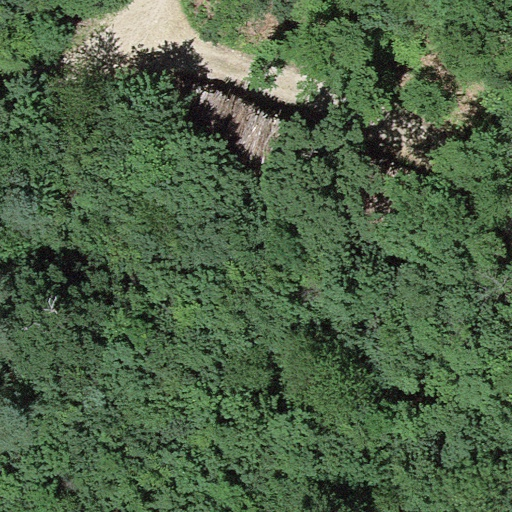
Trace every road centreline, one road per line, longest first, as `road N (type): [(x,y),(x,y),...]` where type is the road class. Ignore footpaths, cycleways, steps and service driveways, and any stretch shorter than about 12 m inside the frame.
road 1 (track): [(511,222),(458,172),(363,119),(130,26),(79,65),(0,94)]
road 2 (track): [(363,119),(461,338),(481,511)]
